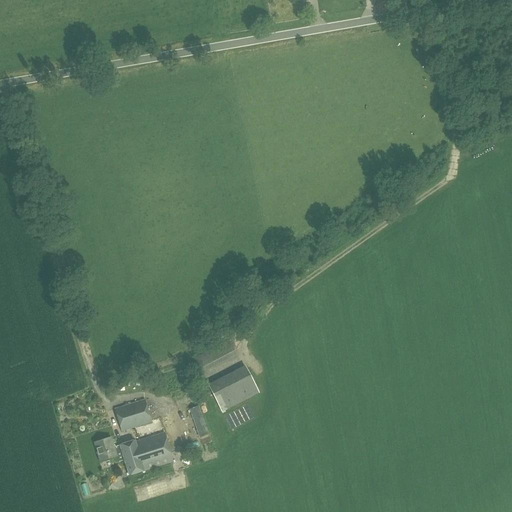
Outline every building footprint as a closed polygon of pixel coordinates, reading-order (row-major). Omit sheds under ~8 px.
[(201,374),(237,355),(229,339),(194,358),(201,374)] [(244,365),(208,384),(222,412),(259,392),(244,365)] [(151,422),(144,400),(114,409),(121,431),(151,422)] [(209,434),(199,406),(189,409),(199,437),(209,434)] [(129,475),(173,461),(164,433),(135,442),(134,440),(119,445),(114,447),(110,437),(94,442),(100,461),(116,456),(118,462),(124,460),(129,475)]
